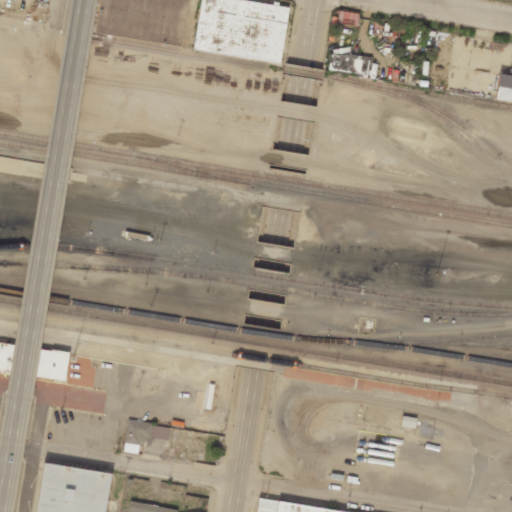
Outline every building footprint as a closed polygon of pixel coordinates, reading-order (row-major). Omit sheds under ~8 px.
[(99,0),(94,32),(181,47),(188,0),(99,0)] [(236,0),(201,0),(193,49),(279,63),(288,9),(236,0)] [(358,14),(338,10),(336,22),(356,26),(358,14)] [(326,70),(366,75),(369,58),(329,52),(326,70)] [(511,104),(511,75),(499,74),(495,102),(511,104)] [(0,370),(8,372),(11,342),(0,341),(0,370)] [(68,352),(38,349),(35,377),(65,380),(68,352)] [(216,390),(208,388),(207,396),(198,394),(195,412),(211,415),(216,390)] [(123,452),(137,453),(139,440),(150,441),(152,422),(126,420),(123,452)] [(166,440),(169,428),(153,425),(151,437),(166,440)] [(106,511),(113,473),(46,462),(37,511),(106,511)] [(176,511),(176,509),(157,507),(158,500),(143,498),(142,503),(129,501),(127,511),(176,511)] [(258,498),(256,511),(276,511),(278,501),(258,498)] [(276,511),(278,501),(345,511),(276,511)]
